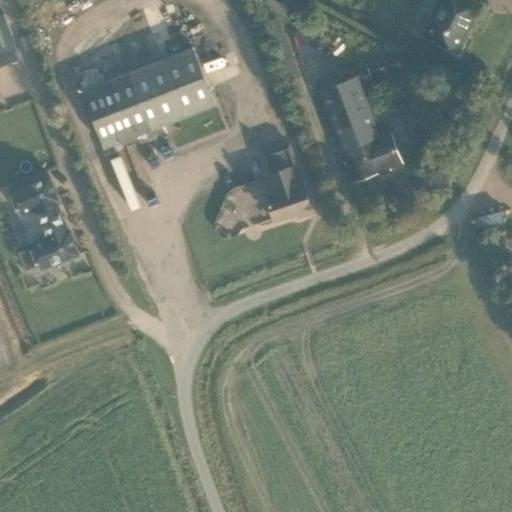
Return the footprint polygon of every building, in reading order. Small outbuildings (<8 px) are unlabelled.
[(444,0),(426,35),(459,51),(467,35),(463,33),(475,10),(466,5),(468,0),(444,0)] [(4,11),(0,12),(0,65),(21,58),(4,11)] [(105,148),(216,103),(194,47),(84,93),(105,148)] [(361,74),(317,91),(340,151),(343,150),(354,180),(378,170),(379,173),(391,169),(390,166),(402,161),(391,131),(372,138),(364,116),(375,112),(361,74)] [(299,216),(313,211),(304,183),(297,185),(291,166),(297,164),(290,143),(262,152),(269,173),(268,173),(275,193),(267,196),(275,221),(298,213),(299,216)] [(38,264),(40,268),(79,253),(70,229),(68,229),(57,200),(59,199),(50,174),(11,189),(20,214),(36,208),(47,237),(31,243),(32,247),(20,251),(27,268),(38,264)]
